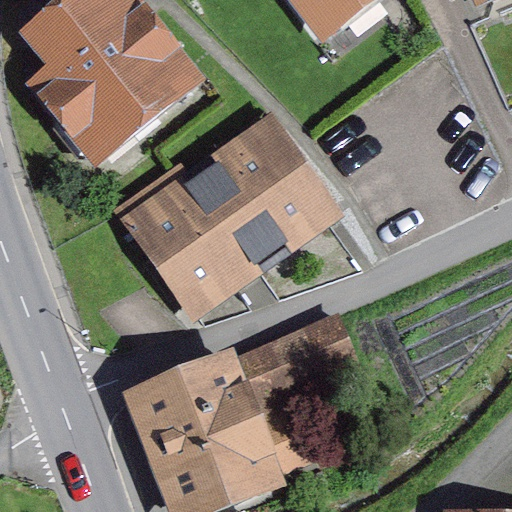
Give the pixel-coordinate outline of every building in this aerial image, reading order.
[(185,77),(122,0),(87,0),(35,42),(63,76),(43,92),(65,119),(64,129),(82,151),(91,152),(185,77)] [(366,0),(297,0),(323,34),(366,0)] [(189,305),(321,212),(270,140),(192,195),(178,176),(124,213),(189,305)] [(338,322),(230,366),(275,474),(318,457),(295,402),(360,375),(338,322)] [(193,511),(276,478),(275,474),(230,366),(132,406),(144,436),(159,431),(162,440),(156,442),(183,511),(193,511)]
